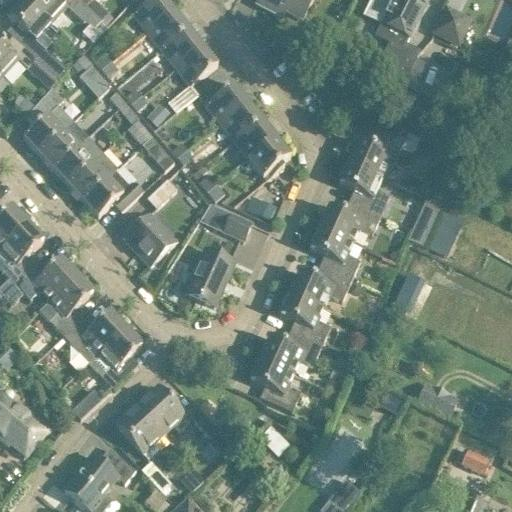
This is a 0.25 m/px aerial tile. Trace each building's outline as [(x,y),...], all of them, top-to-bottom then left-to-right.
[(50,28),(67,10),(55,0),(24,0),(22,2),(50,28)] [(73,0),(78,4),(84,10),(93,3),(91,1),(92,0),(73,0)] [(161,0),(155,0),(132,19),(146,37),(173,15),(161,0)] [(260,0),(256,7),(274,17),(277,11),(301,24),(313,0),(260,0)] [(406,47),(423,12),(397,0),(377,0),(367,21),(379,27),(374,38),(388,45),(370,81),(399,95),(420,54),(406,47)] [(397,0),(423,12),(428,0),(397,0)] [(22,2),(6,20),(29,41),(21,50),(29,57),(42,68),(59,83),(67,74),(35,44),(50,28),(22,2)] [(84,10),(78,4),(69,14),(82,26),(87,26),(93,32),(100,25),(84,10)] [(457,48),(469,24),(445,13),(434,36),(457,48)] [(188,33),(173,15),(146,37),(161,55),(188,33)] [(107,17),(100,25),(104,29),(112,22),(107,17)] [(161,55),(175,73),(202,51),(188,33),(161,55)] [(307,39),(305,46),(308,51),(314,53),(319,50),(321,43),(318,38),(312,36),(307,39)] [(0,46),(0,79),(2,81),(18,63),(0,46)] [(217,69),(202,51),(175,73),(190,91),(217,69)] [(42,68),(29,57),(20,67),(33,78),(42,68)] [(76,65),(86,76),(92,70),(83,59),(76,65)] [(95,68),(101,75),(110,66),(105,60),(95,68)] [(110,66),(101,75),(106,81),(116,73),(110,66)] [(205,110),(219,128),(246,106),(232,88),(205,110)] [(23,142),(38,158),(73,125),(58,110),(63,105),(53,94),(25,120),(35,130),(23,142)] [(125,103),(130,109),(140,101),(135,94),(125,103)] [(109,102),(118,113),(124,108),(115,97),(109,102)] [(140,101),(130,109),(136,116),(146,107),(140,101)] [(261,124),(246,106),(219,128),(234,146),(261,124)] [(133,118),(124,108),(118,113),(127,124),(133,118)] [(261,124),(234,146),(247,163),(275,142),(261,124)] [(73,125),(38,158),(53,174),(87,141),(73,125)] [(151,141),(137,125),(126,134),(140,151),(151,141)] [(358,145),(348,166),(382,182),(387,169),(392,171),(404,144),(379,133),(371,151),(358,145)] [(53,174),(68,189),(102,157),(87,141),(53,174)] [(155,166),(164,157),(151,141),(140,151),(155,166)] [(290,160),(275,142),(247,163),(247,164),(265,186),(283,171),(280,168),(290,160)] [(171,156),(177,163),(186,155),(181,148),(171,156)] [(177,163),(182,169),(192,161),(186,155),(177,163)] [(82,205),(115,175),(118,172),(103,156),(102,157),(68,189),(82,205)] [(376,194),(382,182),(348,166),(338,188),(361,199),(356,209),(380,220),(389,200),(376,194)] [(112,207),(121,216),(141,197),(132,187),(130,190),(115,175),(82,205),(98,221),(112,207)] [(199,189),(206,197),(216,189),(208,180),(199,189)] [(156,213),(176,194),(167,184),(146,203),(156,213)] [(216,189),(206,197),(214,206),(224,198),(216,189)] [(421,211),(405,246),(419,252),(442,203),(428,197),(421,211)] [(251,199),(246,212),(272,222),(277,209),(251,199)] [(328,210),(318,232),(352,247),(358,234),(371,240),(380,220),(356,209),(351,220),(328,210)] [(0,219),(0,252),(27,228),(10,210),(0,219)] [(443,217),(426,254),(443,262),(460,225),(443,217)] [(223,237),(242,246),(251,227),(231,218),(223,237)] [(150,219),(123,243),(149,271),(176,246),(150,219)] [(0,301),(14,289),(33,271),(25,262),(43,245),(27,228),(0,252),(9,263),(0,271),(0,273),(8,282),(0,289),(0,301)] [(346,260),(352,247),(318,232),(309,254),(331,264),(326,275),(350,286),(359,266),(346,260)] [(213,311),(233,267),(204,254),(192,282),(188,280),(181,296),(213,311)] [(41,280),(33,271),(14,289),(29,305),(39,295),(49,305),(76,280),(59,263),(41,280)] [(299,276),(289,298),(322,313),(328,300),(341,306),(350,286),(326,275),(321,286),(299,276)] [(406,278),(391,311),(407,318),(422,286),(406,278)] [(48,325),(63,341),(82,324),(74,315),(92,298),(76,280),(49,305),(58,316),(48,325)] [(355,288),(352,296),(363,298),(366,293),(355,288)] [(316,326),(322,313),(289,298),(279,320),(301,330),(296,341),(321,352),(330,332),(316,326)] [(89,366),(98,358),(125,333),(108,315),(90,332),(82,324),(63,341),(78,358),(80,356),(89,366)] [(97,378),(112,394),(131,376),(123,367),(141,350),(125,333),(98,358),(89,366),(98,376),(97,378)] [(269,341),(259,363),(293,378),(298,366),(312,372),(321,352),(296,341),(292,352),(269,341)] [(344,386),(351,365),(338,360),(330,381),(344,386)] [(287,391),(293,378),(259,363),(249,385),(272,395),(267,406),(291,417),(300,397),(287,391)] [(433,388),(423,407),(443,417),(452,397),(433,388)] [(157,392),(136,411),(162,439),(172,430),(178,436),(189,426),(157,392)] [(0,400),(0,440),(2,443),(4,441),(26,459),(48,433),(35,422),(31,426),(0,400)] [(78,408),(71,415),(80,424),(87,418),(78,408)] [(194,408),(185,416),(209,443),(218,435),(194,408)] [(152,448),(162,439),(136,411),(116,429),(147,464),(158,454),(152,448)] [(57,418),(57,419),(57,421),(57,422),(58,423),(59,424),(60,425),(61,426),(62,426),(64,426),(65,426),(66,426),(68,425),(69,424),(69,423),(70,422),(71,421),(71,419),(71,418),(70,417),(70,416),(69,415),(68,414),(67,413),(66,413),(64,412),(63,412),(62,413),(61,413),(59,414),(58,415),(58,416),(57,417),(57,418)] [(279,459),(289,448),(271,431),(260,442),(279,459)] [(230,448),(221,456),(226,461),(234,453),(230,448)] [(64,495),(85,511),(88,511),(104,494),(105,495),(116,482),(124,489),(135,475),(108,453),(98,466),(91,460),(64,495)] [(488,466),(467,455),(460,468),(482,479),(488,466)] [(141,475),(157,492),(160,497),(170,488),(150,467),(141,475)] [(193,474),(182,483),(191,493),(202,484),(193,474)] [(160,511),(168,505),(160,497),(157,492),(145,506),(151,511),(160,511)] [(476,502),(471,511),(484,511),(487,507),(476,502)]
